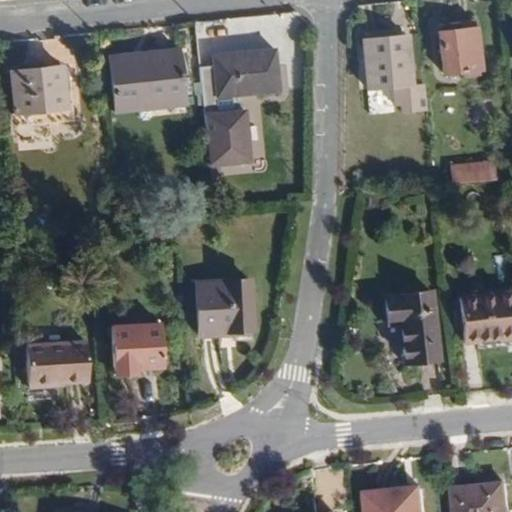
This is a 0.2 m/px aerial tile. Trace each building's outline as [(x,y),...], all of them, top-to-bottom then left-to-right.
[(477,29),(476,21),(460,22),(461,31),(477,29)] [(396,39),(395,29),(364,33),(365,42),(396,39)] [(481,71),(477,29),(461,31),(439,33),(445,75),(481,71)] [(413,85),(409,37),(396,39),(365,42),(364,42),(368,90),(413,85)] [(281,93),(277,49),(215,56),(215,67),(201,68),(211,165),(250,161),(245,112),(241,112),(239,97),(244,96),(281,93)] [(184,106),(178,51),(145,54),(145,61),(111,64),(116,112),(184,106)] [(145,61),(145,54),(110,58),(111,64),(145,61)] [(63,68),(11,73),(16,114),(67,108),(63,68)] [(496,182),(494,163),(452,167),(453,186),(496,182)] [(198,284),(200,337),(255,335),(251,281),(198,284)] [(511,293),(461,298),(466,344),(511,339),(511,293)] [(400,326),(404,365),(441,361),(433,294),(387,298),(390,327),(400,326)] [(162,324),(161,307),(144,307),(146,324),(162,324)] [(164,369),(163,324),(162,324),(146,324),(113,326),(115,372),(130,371),(164,369)] [(26,345),(29,388),(63,387),(63,384),(88,383),(87,343),(26,345)] [(453,490),(455,511),(507,511),(505,485),(453,490)] [(366,494),(367,511),(425,511),(424,489),(366,494)]
